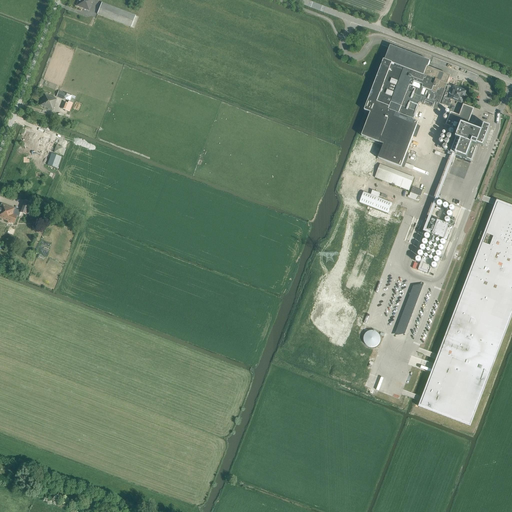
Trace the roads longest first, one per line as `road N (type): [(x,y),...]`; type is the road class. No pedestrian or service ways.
road 1 (tertiary): [(511,80),(300,0)]
road 2 (unclassified): [(0,150),(57,0)]
